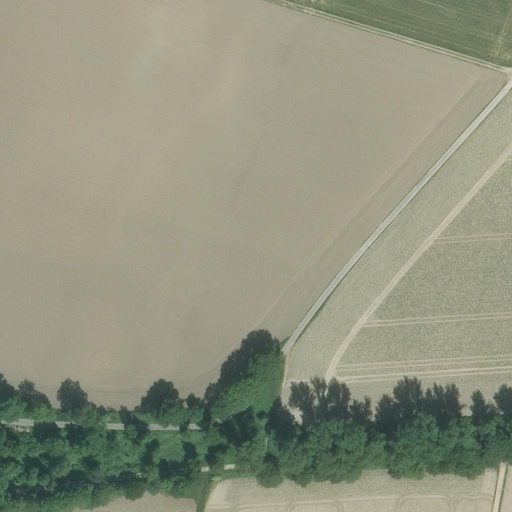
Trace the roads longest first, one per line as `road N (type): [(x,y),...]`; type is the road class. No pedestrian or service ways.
road 1 (unclassified): [(511,81),(239,412),(209,425),(172,427),(0,420)]
road 2 (unclassified): [(0,495),(275,462),(505,455)]
road 3 (track): [(271,0),(511,72)]
road 4 (track): [(275,462),(267,435),(290,341)]
